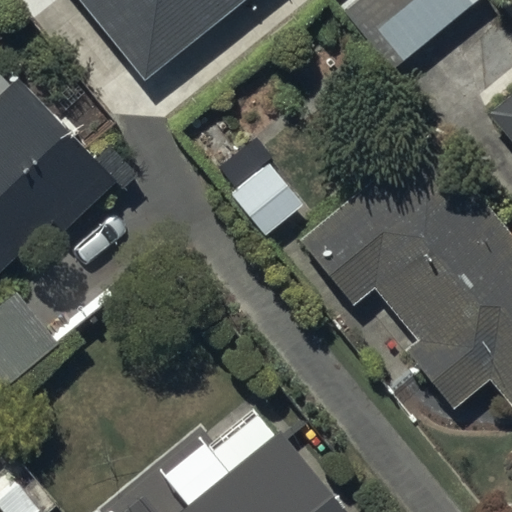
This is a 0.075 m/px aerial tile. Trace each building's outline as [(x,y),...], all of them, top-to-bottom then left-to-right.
[(74,0),(137,75),(228,0),(74,0)] [(383,63),(458,0),(344,0),(336,7),(383,63)] [(56,226),(103,178),(8,75),(0,82),(0,258),(44,214),(56,226)] [(511,83),(480,109),(511,147),(511,83)] [(511,246),(416,133),(293,237),(347,301),(366,284),(410,336),(398,346),(447,403),(481,374),(511,410),(511,246)] [(259,233),(295,199),(259,160),(250,168),(230,146),(216,158),(237,180),(223,194),(259,233)] [(0,375),(48,336),(9,288),(0,295),(0,375)] [(340,511),(268,426),(263,430),(247,411),(204,448),(220,467),(208,477),(193,459),(169,480),(182,496),(162,511),(340,511)]
